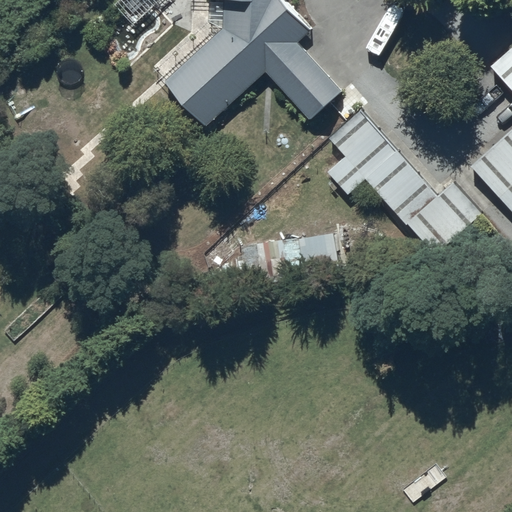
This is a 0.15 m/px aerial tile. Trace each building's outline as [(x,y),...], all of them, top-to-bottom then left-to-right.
[(310,115),(345,81),(302,37),(310,30),(286,0),(224,0),(223,25),(165,80),(208,125),(267,69),(310,115)] [(511,44),(491,64),(511,86),(511,127),(472,164),(511,208),(511,44)] [(440,191),(366,110),(335,139),(348,154),(329,171),(347,191),(365,174),(437,252),(484,209),(455,177),(440,191)] [(342,269),(335,227),(243,243),(249,279),(266,276),(267,282),(342,269)] [(511,320),(508,308),(489,315),(499,343),(511,338),(511,320)]
